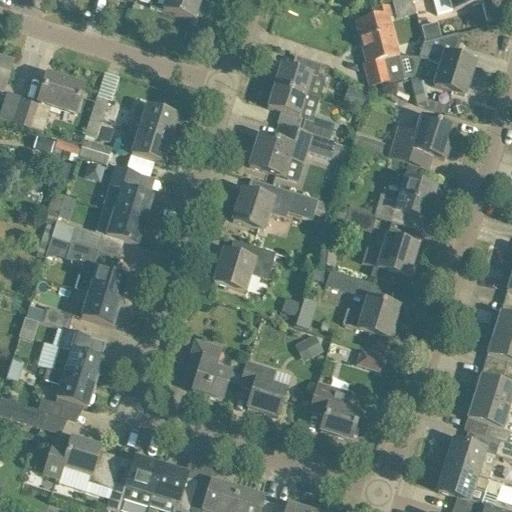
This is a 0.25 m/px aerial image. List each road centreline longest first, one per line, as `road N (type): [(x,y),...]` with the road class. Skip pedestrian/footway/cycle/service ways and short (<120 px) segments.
road 1 (residential): [(384,494),(133,412),(132,393),(226,87)]
road 2 (residential): [(384,494),(511,85)]
road 3 (residential): [(226,87),(0,17)]
